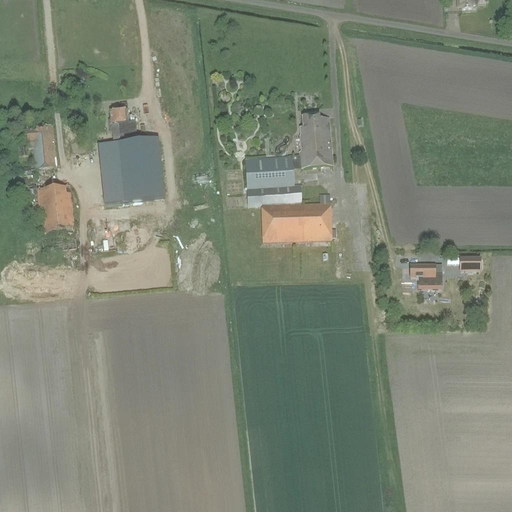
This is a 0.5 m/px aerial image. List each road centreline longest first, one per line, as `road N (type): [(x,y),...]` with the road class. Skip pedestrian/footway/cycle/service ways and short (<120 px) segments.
road 1 (track): [(349,122),(402,511)]
road 2 (unclassified): [(511,45),(231,0)]
road 3 (track): [(393,262),(349,122),(345,48),(330,16)]
road 4 (track): [(47,0),(63,178)]
road 5 (track): [(138,0),(148,102),(107,106)]
